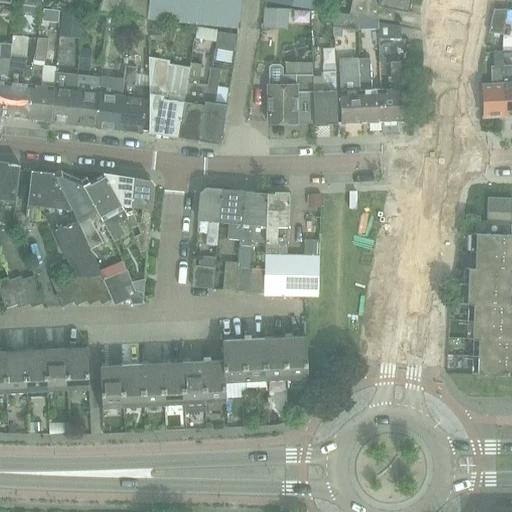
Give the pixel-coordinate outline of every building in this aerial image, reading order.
[(102,0),(99,13),(154,20),(156,0),(102,0)] [(265,0),(265,1),(319,12),(320,0),(265,0)] [(410,0),(352,0),(349,15),(357,16),(378,18),(393,21),(395,10),(408,12),(410,0)] [(44,9),(43,21),(60,23),(62,11),(44,9)] [(494,10),(489,34),(504,35),(506,19),(507,10),(494,10)] [(349,15),(333,13),(334,34),(341,34),(341,28),(357,29),(357,16),(349,15)] [(378,18),(357,16),(357,29),(360,29),(378,29),(378,22),(378,18)] [(106,31),(120,33),(121,19),(107,18),(106,31)] [(149,22),(121,19),(120,33),(149,36),(149,22)] [(164,24),(149,22),(149,36),(162,38),(164,24)] [(400,27),(378,22),(378,29),(379,40),(401,39),(400,27)] [(237,36),(218,34),(215,49),(234,52),(237,36)] [(7,69),(2,116),(26,119),(32,67),(34,67),(38,39),(28,37),(26,58),(10,56),(10,59),(11,59),(10,69),(7,69)] [(32,67),(26,119),(49,121),(52,88),(54,88),(56,72),(56,68),(45,66),(48,40),(38,39),(34,67),(32,67)] [(91,50),(82,49),(79,74),(77,74),(71,124),(95,127),(100,77),(88,76),(91,50)] [(505,116),(502,66),(501,52),(493,52),(494,66),(491,66),(492,84),(481,84),(483,117),(505,116)] [(11,59),(10,59),(0,58),(0,115),(2,116),(7,69),(10,69),(11,59)] [(149,58),(149,75),(148,99),(148,133),(177,138),(189,67),(169,64),(170,61),(149,58)] [(372,89),(370,58),(358,59),(359,60),(361,123),(382,122),(380,90),(380,89),(372,89)] [(361,123),(359,60),(348,61),(349,90),(340,91),(340,104),(341,123),(361,123)] [(402,62),(390,63),(391,89),(380,90),(382,122),(405,121),(402,62)] [(336,76),(335,63),(323,64),(323,76),(323,91),(313,92),(314,124),(314,125),(337,124),(336,76)] [(201,65),(189,64),(189,67),(177,138),(198,141),(204,105),(207,86),(198,84),(201,65)] [(269,67),(268,124),(314,124),(313,92),(312,75),(283,75),(283,67),(281,65),(271,65),(269,67)] [(511,65),(502,66),(505,116),(511,115),(511,65)] [(137,68),(125,66),(123,80),(117,130),(142,133),(144,98),(148,99),(149,75),(136,73),(137,68)] [(210,68),(207,86),(204,105),(198,141),(220,145),(228,96),(223,96),(222,104),(215,103),(220,70),(210,68)] [(77,74),(56,72),(54,88),(52,88),(49,121),(71,124),(77,74)] [(123,80),(100,77),(95,127),(96,127),(117,130),(123,80)] [(9,163),(0,162),(0,222),(3,222),(5,205),(15,207),(20,165),(9,163)] [(54,173),(31,170),(25,219),(38,220),(39,207),(71,210),(54,173)] [(54,173),(71,210),(76,221),(90,252),(102,245),(88,217),(97,213),(81,181),(61,173),(61,172),(54,173)] [(121,206),(104,174),(89,182),(86,178),(81,181),(97,213),(114,241),(125,235),(119,224),(128,219),(121,206)] [(135,179),(104,174),(121,206),(130,207),(135,179)] [(149,181),(135,179),(130,207),(131,207),(143,208),(141,224),(136,223),(140,235),(142,238),(149,239),(153,187),(149,181)] [(206,187),(200,192),(198,220),(208,221),(206,245),(216,246),(219,222),(220,222),(223,189),(206,187)] [(246,191),(223,189),(220,222),(229,223),(227,239),(240,240),(241,240),(246,191)] [(266,193),(246,191),(241,240),(240,240),(240,245),(251,246),(252,240),(265,241),(266,193)] [(264,276),(264,293),(264,295),(305,296),(318,296),(318,255),(287,255),(289,194),(266,193),(265,241),(264,276)] [(511,198),(487,198),(487,210),(511,212),(511,201),(511,198)] [(511,212),(487,210),(486,222),(511,223),(511,212)] [(90,252),(76,221),(54,231),(74,278),(77,278),(89,278),(102,278),(96,265),(90,252)] [(511,223),(486,222),(476,221),(475,234),(511,235),(511,223)] [(477,235),(476,251),(511,252),(511,235),(475,234),(473,234),(472,235),(477,235)] [(142,238),(140,235),(134,237),(140,252),(147,252),(149,239),(142,238)] [(511,252),(476,251),(475,269),(511,270),(511,252)] [(225,262),(224,270),(222,290),(236,291),(238,268),(238,263),(225,262)] [(214,268),(193,266),(191,287),(212,289),(214,268)] [(252,269),(238,268),(236,291),(264,293),(264,276),(251,275),(252,269)] [(469,269),(468,286),(509,287),(509,271),(511,271),(511,270),(475,269),(464,268),(464,269),(469,269)] [(135,297),(130,283),(125,271),(103,280),(112,300),(114,306),(131,299),(135,297)] [(21,276),(9,281),(17,305),(18,308),(30,304),(22,280),(21,276)] [(34,276),(22,280),(30,304),(31,308),(43,304),(34,276)] [(0,294),(5,309),(17,305),(9,281),(8,277),(0,279),(0,294)] [(74,302),(63,278),(50,279),(63,307),(74,302)] [(77,278),(74,278),(63,278),(74,302),(75,306),(87,301),(77,278)] [(99,301),(89,278),(77,278),(87,301),(88,305),(99,301)] [(103,280),(102,278),(89,278),(99,301),(101,305),(112,300),(103,280)] [(143,293),(144,279),(130,283),(135,297),(131,299),(133,305),(142,304),(143,293)] [(511,287),(509,287),(468,286),(467,304),(508,305),(509,288),(511,289),(511,287)] [(473,306),(473,321),(511,322),(511,304),(508,305),(467,304),(463,304),(463,305),(473,306)] [(511,322),(473,321),(472,339),(511,339),(511,322)] [(307,359),(306,336),(284,337),(287,380),(308,379),(307,359)] [(287,380),(284,337),(264,338),(266,381),(287,380)] [(266,381),(264,338),(243,339),(245,382),(266,381)] [(245,382),(243,339),(222,340),(223,360),(224,383),(226,383),(245,382)] [(478,341),(478,356),(511,357),(511,339),(472,339),(467,339),(467,340),(478,341)] [(89,390),(87,347),(66,348),(68,391),(89,390)] [(68,391),(66,348),(46,349),(48,392),(68,391)] [(48,392),(46,349),(25,350),(27,393),(48,392)] [(27,393),(25,350),(4,351),(6,393),(27,393)] [(511,357),(478,356),(477,374),(511,375),(511,357)] [(224,383),(223,360),(203,361),(205,404),(227,403),(226,383),(224,383)] [(205,404),(203,361),(182,362),(184,405),(205,404)] [(184,405),(182,362),(162,363),(164,406),(184,405)] [(164,406),(162,363),(141,364),(143,407),(164,406)] [(143,407),(141,364),(121,365),(123,408),(143,407)] [(123,408),(121,365),(100,366),(102,409),(123,408)]
